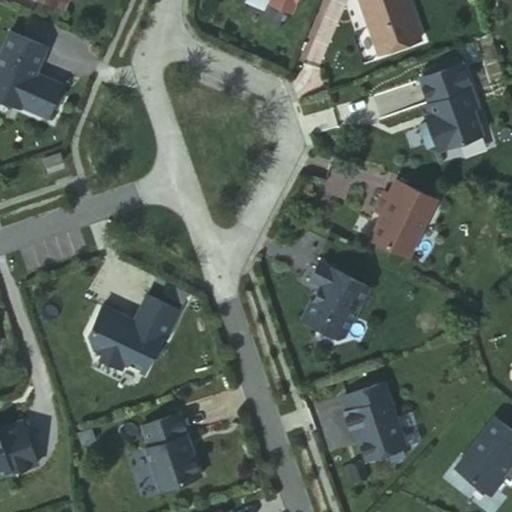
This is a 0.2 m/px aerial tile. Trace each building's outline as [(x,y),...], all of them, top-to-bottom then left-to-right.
[(409,37),(397,0),(350,0),(367,51),(409,37)] [(0,26),(0,97),(9,102),(10,100),(35,112),(50,79),(24,68),(19,66),(22,57),(28,60),(36,42),(0,26)] [(24,68),(28,60),(22,57),(19,66),(24,68)] [(414,145),(423,142),(425,147),(469,132),(460,105),(464,104),(449,60),(407,75),(416,101),(413,102),(416,112),(420,111),(422,117),(415,120),(407,123),(414,145)] [(420,111),(413,114),(415,120),(422,117),(420,111)] [(50,147),(33,153),(36,162),(54,156),(50,147)] [(422,198),(383,179),(376,193),(370,190),(361,208),(370,213),(358,237),(393,255),(422,198)] [(420,257),(430,237),(416,230),(407,251),(420,257)] [(307,284),(288,319),(322,337),(329,334),(354,286),(306,260),(296,278),(307,284)] [(119,300),(94,288),(76,322),(85,337),(95,342),(92,347),(115,358),(118,352),(139,362),(158,326),(163,328),(178,302),(146,287),(136,307),(132,313),(123,309),(119,300)] [(136,307),(119,300),(123,309),(132,313),(136,307)] [(396,440),(374,376),(334,390),(338,405),(334,406),(339,422),(344,420),(355,453),(396,440)] [(144,489),(186,476),(179,452),(173,449),(169,436),(173,435),(166,412),(128,425),(135,446),(131,447),(144,489)] [(511,466),(511,434),(484,412),(439,469),(474,496),(490,475),(495,480),(508,463),(511,466)] [(0,467),(1,469),(28,459),(13,416),(0,420),(0,467)] [(173,449),(179,452),(173,435),(169,436),(173,449)]
